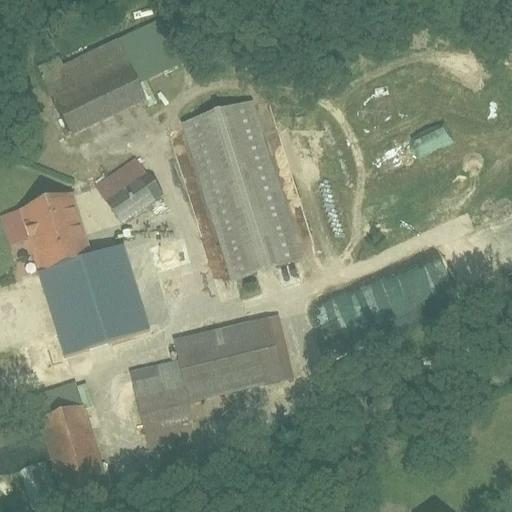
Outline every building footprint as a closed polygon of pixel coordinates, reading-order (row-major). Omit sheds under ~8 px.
[(61,58),(40,67),(71,137),(144,105),(117,44),(65,66),(61,58)] [(250,108),(186,129),(238,288),(302,267),(250,108)] [(383,174),(457,148),(450,127),(376,153),(383,174)] [(159,197),(135,161),(94,189),(121,225),(159,197)] [(49,342),(155,310),(138,253),(98,265),(78,197),(1,221),(9,247),(28,242),(39,278),(31,281),(49,342)] [(282,386),(268,324),(174,345),(179,366),(133,376),(150,451),(189,442),(186,428),(201,424),(197,405),(282,386)] [(42,425),(65,500),(105,487),(83,413),(42,425)] [(2,429),(0,430),(0,451),(10,447),(2,429)] [(22,472),(33,511),(38,511),(61,505),(49,464),(22,472)]
